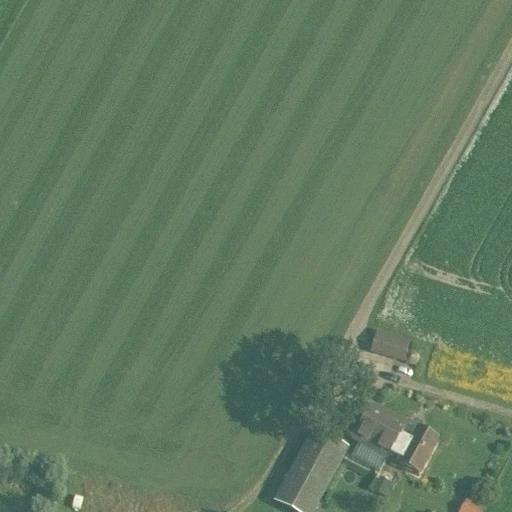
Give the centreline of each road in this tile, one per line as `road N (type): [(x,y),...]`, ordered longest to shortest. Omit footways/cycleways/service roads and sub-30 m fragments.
road 1 (unclassified): [(341,360),(511,51)]
road 2 (track): [(229,511),(341,360)]
